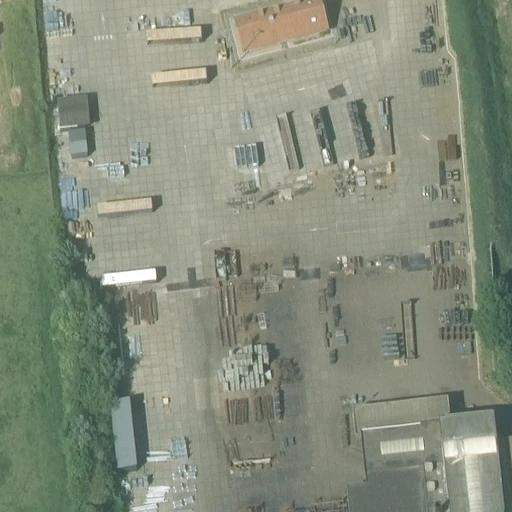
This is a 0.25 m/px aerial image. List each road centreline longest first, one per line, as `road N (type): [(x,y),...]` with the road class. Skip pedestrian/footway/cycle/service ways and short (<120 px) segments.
road 1 (unknown): [(190,237),(404,221),(391,72)]
road 2 (unknown): [(190,237),(204,511)]
road 3 (unknown): [(182,98),(391,72)]
road 4 (unknown): [(96,0),(112,68),(153,96),(182,98)]
road 5 (unknown): [(182,98),(190,237)]
